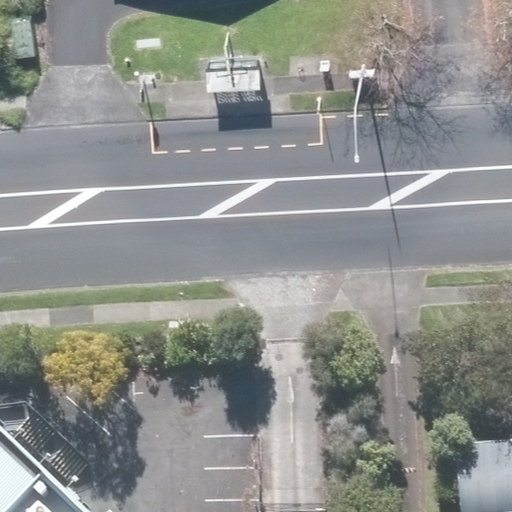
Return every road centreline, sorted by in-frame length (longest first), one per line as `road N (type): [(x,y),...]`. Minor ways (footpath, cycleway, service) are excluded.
road 1 (secondary): [(0,193),(511,168)]
road 2 (unknown): [(269,307),(170,441),(113,487)]
